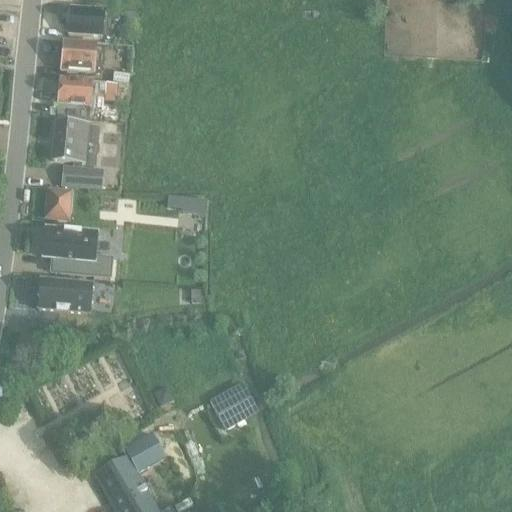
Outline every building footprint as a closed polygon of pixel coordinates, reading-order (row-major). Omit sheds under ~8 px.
[(68,39),(103,42),(103,31),(110,32),(111,17),(105,16),(105,15),(70,11),(70,13),(66,16),(66,24),(69,27),(68,39)] [(61,74),(93,77),(96,47),(64,45),(61,74)] [(113,85),(129,87),(130,77),(114,76),(113,85)] [(90,100),(104,102),(105,87),(91,86),(92,85),(60,82),(58,107),(59,108),(58,121),(77,123),(78,109),(89,111),(90,100)] [(52,164),(85,167),(89,128),(56,125),(52,164)] [(62,189),(90,192),(91,174),(63,171),(62,189)] [(47,221),(67,223),(70,197),(49,195),(47,221)] [(205,222),(204,203),(178,203),(179,222),(205,222)] [(59,277),(110,282),(112,262),(95,260),(97,236),(46,231),(43,261),(60,263),(59,277)] [(38,313),(90,318),(92,288),(41,283),(38,313)] [(167,391),(155,397),(161,409),(169,405),(171,400),(167,391)] [(231,394),(210,406),(225,433),(246,422),(231,394)] [(125,446),(141,476),(166,462),(149,433),(125,446)] [(95,479),(114,511),(155,511),(127,461),(95,479)]
